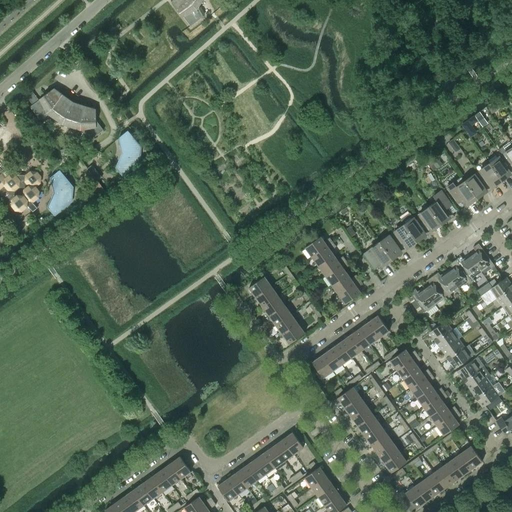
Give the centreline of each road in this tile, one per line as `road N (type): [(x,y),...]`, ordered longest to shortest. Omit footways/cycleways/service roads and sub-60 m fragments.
road 1 (residential): [(307,402),(281,364),(511,198)]
road 2 (residential): [(74,511),(174,440),(217,466),(307,402)]
road 3 (tertiary): [(0,89),(102,0)]
road 4 (residential): [(385,511),(307,402)]
